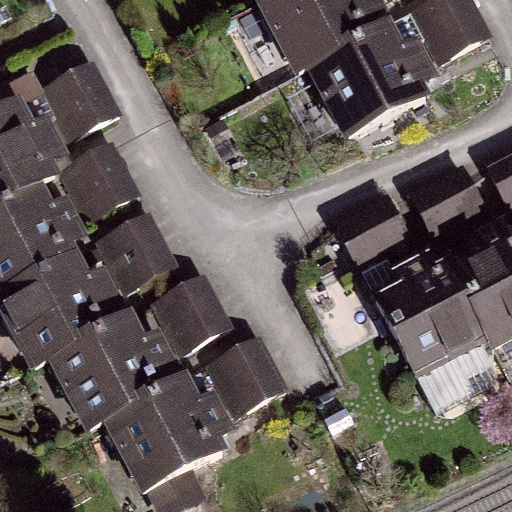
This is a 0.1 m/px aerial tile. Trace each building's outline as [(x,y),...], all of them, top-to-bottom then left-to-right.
[(276,0),(269,4),(309,78),(321,71),(391,33),(373,0),(276,0)] [(460,0),(430,16),(458,67),(503,43),(479,0),(460,0)] [(321,71),(361,144),(444,99),(404,26),(391,33),(321,71)] [(56,90),(83,141),(128,117),(100,66),(56,90)] [(0,107),(0,202),(48,177),(67,166),(27,93),(0,107)] [(78,172),(106,224),(151,199),(123,148),(78,172)] [(511,155),(494,164),(511,202),(511,155)] [(479,168),(420,195),(443,244),(502,216),(479,168)] [(0,285),(5,295),(87,250),(48,177),(0,202),(0,285)] [(404,199),(345,227),(368,276),(427,248),(404,199)] [(505,347),(511,344),(511,218),(457,245),(505,347)] [(112,243),(140,294),(185,270),(157,219),(112,243)] [(430,383),(505,347),(457,245),(381,280),(430,383)] [(5,295),(45,368),(61,359),(127,323),(87,250),(5,295)] [(167,303),(195,354),(240,330),(212,279),(167,303)] [(61,359),(101,432),(115,424),(184,387),(144,314),(127,323),(61,359)] [(220,364),(247,415),(292,390),(264,340),(220,364)] [(115,424),(155,497),(238,452),(198,379),(184,387),(115,424)]
